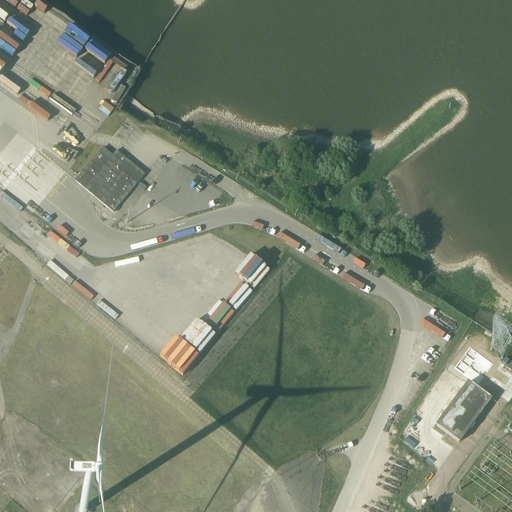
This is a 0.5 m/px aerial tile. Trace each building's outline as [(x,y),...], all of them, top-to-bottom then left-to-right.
[(16,15),(34,27),(41,17),(23,5),(16,15)] [(0,45),(15,53),(19,46),(0,35),(0,45)] [(113,55),(110,58),(127,73),(130,70),(113,55)] [(82,106),(102,115),(108,103),(87,94),(82,106)] [(63,109),(60,113),(80,125),(82,120),(63,109)] [(75,181),(113,212),(144,174),(116,151),(112,156),(103,148),(75,181)] [(311,257),(314,252),(292,239),(289,245),(311,257)] [(237,312),(253,293),(244,285),(228,305),(237,312)] [(445,333),(451,322),(429,310),(423,320),(445,333)] [(201,316),(184,334),(199,348),(216,330),(201,316)] [(194,358),(200,350),(171,327),(156,346),(180,365),(189,354),(194,358)] [(477,384),(492,363),(469,346),(454,367),(477,384)] [(511,403),(511,372),(497,392),(511,403)] [(489,399),(466,382),(433,427),(456,444),(489,399)] [(438,447),(430,461),(442,467),(454,446),(439,437),(434,445),(438,447)] [(329,453),(359,445),(358,440),(328,448),(329,453)]
